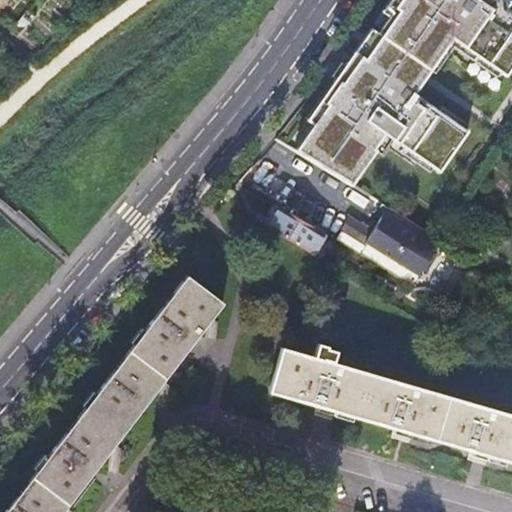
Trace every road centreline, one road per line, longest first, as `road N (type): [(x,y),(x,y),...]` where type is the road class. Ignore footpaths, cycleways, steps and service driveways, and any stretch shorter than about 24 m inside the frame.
road 1 (secondary): [(320,0),(144,225),(0,391)]
road 2 (residential): [(120,511),(178,434),(208,423),(511,509)]
